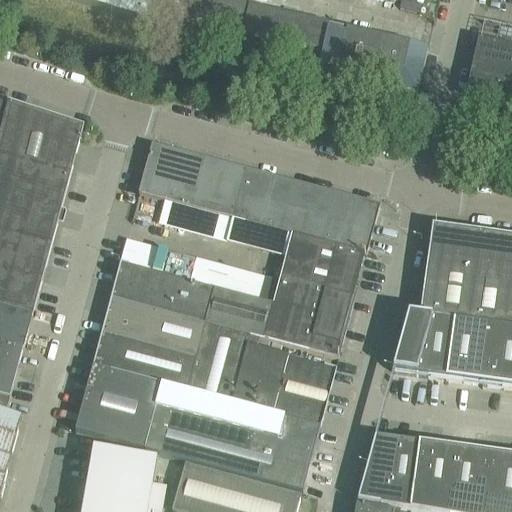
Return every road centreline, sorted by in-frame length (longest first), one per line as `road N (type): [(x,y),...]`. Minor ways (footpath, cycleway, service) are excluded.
road 1 (unclassified): [(16,511),(123,116)]
road 2 (unclassified): [(339,511),(416,199)]
road 3 (unclassified): [(416,199),(123,116)]
road 4 (unclassified): [(416,199),(462,0)]
road 5 (unclassified): [(123,116),(0,78)]
